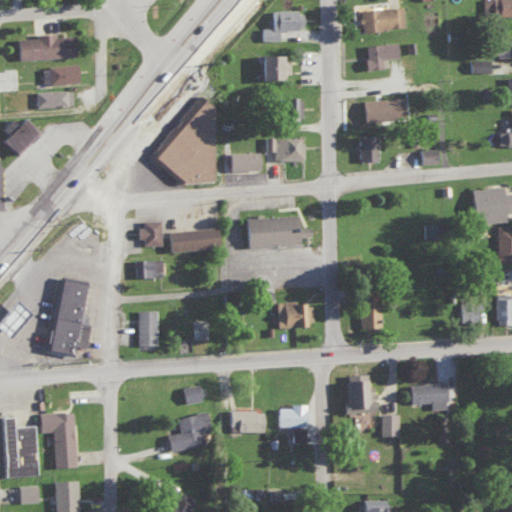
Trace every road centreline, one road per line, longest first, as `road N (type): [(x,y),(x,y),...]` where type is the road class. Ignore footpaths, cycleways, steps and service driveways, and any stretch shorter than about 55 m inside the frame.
road 1 (tertiary): [(0,376),(324,363),(511,345)]
road 2 (residential): [(322,511),(321,378),(330,340),(324,0)]
road 3 (residential): [(72,178),(124,208),(511,164)]
road 4 (residential): [(115,511),(124,208)]
road 5 (trunk): [(72,178),(170,60)]
